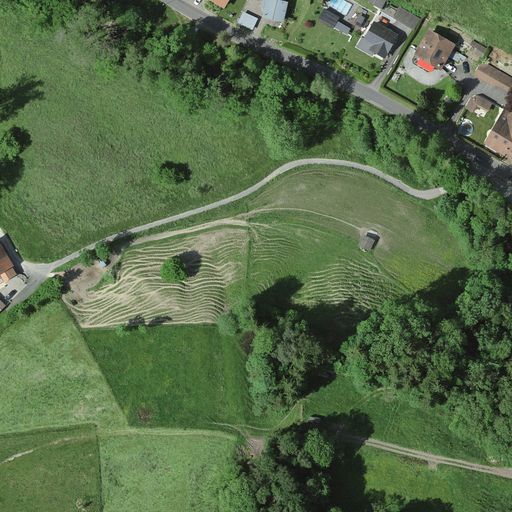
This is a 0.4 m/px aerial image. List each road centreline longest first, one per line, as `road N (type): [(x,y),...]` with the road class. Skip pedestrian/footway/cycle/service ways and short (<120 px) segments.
road 1 (unclassified): [(511,176),(171,0)]
road 2 (track): [(511,476),(353,440),(247,436),(225,437),(169,480)]
